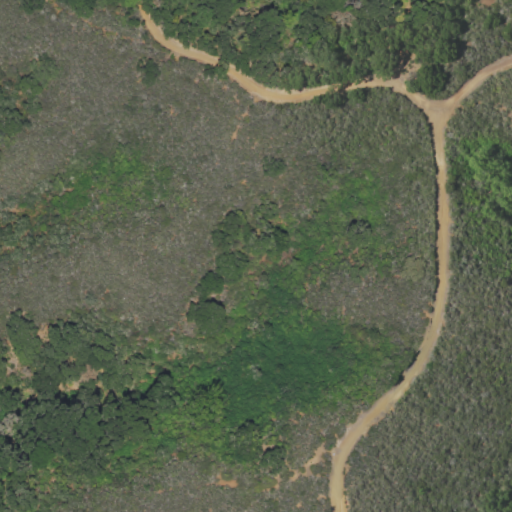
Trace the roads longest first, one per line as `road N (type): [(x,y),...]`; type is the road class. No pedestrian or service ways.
road 1 (track): [(436,113),(439,297),(424,349),(393,397),(348,433),(336,511)]
road 2 (track): [(137,0),(162,38),(281,97),(378,80),(436,113)]
